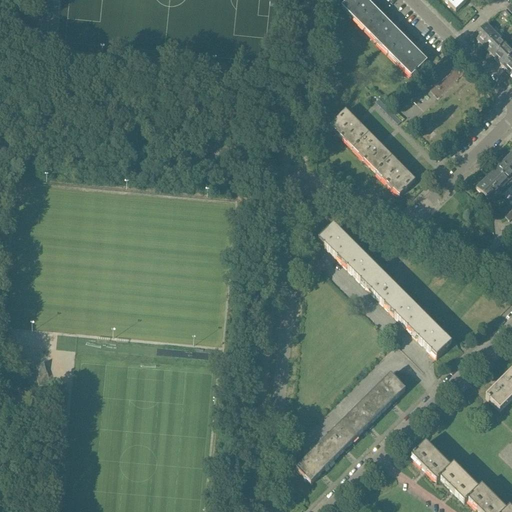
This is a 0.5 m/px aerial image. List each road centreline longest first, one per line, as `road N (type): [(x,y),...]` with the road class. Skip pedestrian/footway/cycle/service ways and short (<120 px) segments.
road 1 (residential): [(270,511),(294,181)]
road 2 (residential): [(377,460),(511,324)]
road 3 (residential): [(294,181),(313,0)]
road 4 (residential): [(401,228),(511,119)]
road 5 (residential): [(511,277),(401,228)]
